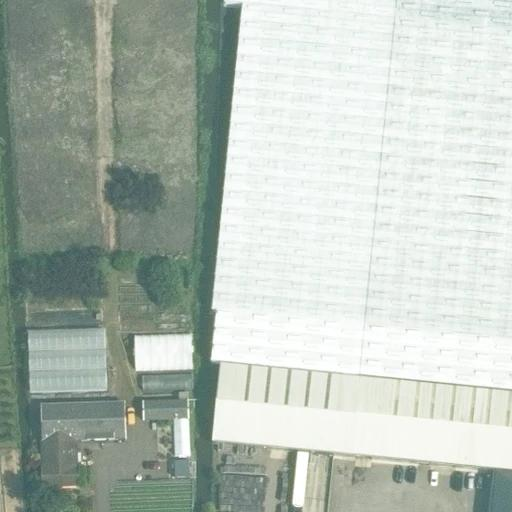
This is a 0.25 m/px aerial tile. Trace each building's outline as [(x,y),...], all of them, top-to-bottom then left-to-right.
[(240,7),(210,312),(216,313),(211,364),(220,365),(359,379),(511,394),(511,0),(225,0),(224,6),(240,7)] [(132,334),(132,375),(194,375),(194,334),(132,334)] [(511,511),(511,394),(220,365),(212,445),(351,459),(493,473),(489,511),(511,511)] [(189,422),(189,404),(189,394),(178,394),(179,404),(145,405),(145,423),(175,422),(176,458),(191,457),(189,422)] [(127,441),(126,405),(42,408),(45,487),(77,486),(76,443),(127,441)]
